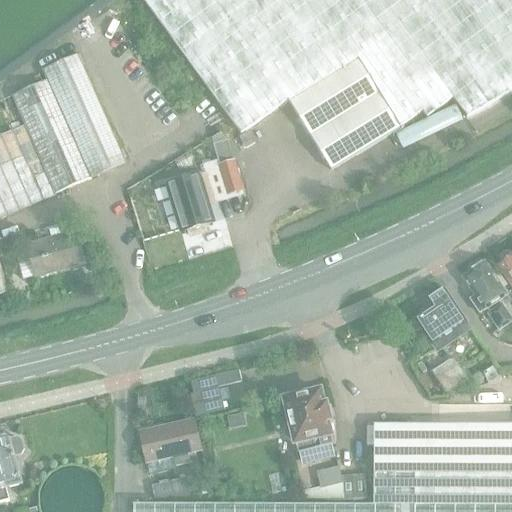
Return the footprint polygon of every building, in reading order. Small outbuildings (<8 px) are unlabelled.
[(400,129),(423,111),(428,118),(453,98),(467,117),(511,90),(511,0),(141,0),(241,135),(288,100),(292,105),(360,61),(400,129)] [(55,195),(90,180),(125,164),(78,56),(43,72),(47,83),(12,98),(24,127),(55,195)] [(292,105),(333,171),(400,129),(360,61),(292,105)] [(24,127),(0,137),(0,295),(8,294),(0,267),(0,219),(56,197),(55,195),(24,127)] [(248,133),(239,138),(246,149),(255,143),(248,133)] [(227,195),(241,191),(227,143),(213,147),(227,195)] [(211,194),(209,186),(205,175),(199,177),(199,176),(166,185),(181,233),(188,231),(190,238),(208,232),(206,226),(213,224),(205,196),(211,194)] [(28,259),(18,262),(23,281),(34,278),(34,279),(86,265),(77,234),(61,238),(58,229),(48,232),(50,241),(25,248),(28,259)] [(511,255),(511,257),(510,255),(505,255),(500,258),(499,263),(501,265),(498,267),(511,287),(511,255)] [(498,331),(511,321),(511,320),(499,301),(507,295),(485,263),(482,265),(480,262),(477,262),(472,266),(472,270),(473,271),(462,278),(475,296),(469,300),(479,314),(486,310),(489,314),(487,315),(498,331)] [(438,352),(471,329),(444,290),(428,301),(433,307),(415,320),(438,352)] [(469,385),(452,359),(432,373),(446,392),(469,385)] [(194,394),(191,395),(197,419),(225,412),(223,402),(220,391),(220,388),(242,383),(239,371),(191,383),(194,394)] [(299,454),(332,445),(327,424),(330,423),(326,406),(323,407),(320,392),(302,397),(299,395),(291,397),(288,400),(285,401),(292,427),(288,427),(285,432),(287,438),(292,442),(295,441),(299,454)] [(227,417),(232,438),(266,430),(261,409),(227,417)] [(187,454),(200,451),(193,422),(140,434),(146,463),(173,457),(175,467),(189,464),(187,454)] [(375,427),(366,427),(366,447),(375,447),(376,473),(511,473),(511,426),(375,426),(375,427)] [(24,451),(22,441),(17,439),(10,440),(4,436),(0,437),(0,503),(9,501),(6,489),(22,484),(15,458),(20,456),(24,451)] [(214,448),(201,452),(205,466),(217,463),(214,448)] [(317,474),(321,488),(342,483),(340,476),(338,469),(317,474)] [(511,511),(511,473),(376,473),(377,508),(155,506),(134,505),(133,511),(511,511)] [(269,476),(273,494),(282,493),(278,474),(269,476)] [(342,483),(321,488),(303,493),(305,500),(343,500),(366,498),(364,474),(340,476),(342,483)] [(90,511),(92,506),(92,505),(90,495),(85,487),(77,481),(68,479),(57,480),(49,485),(42,494),(39,504),(40,511),(90,511)] [(190,493),(187,479),(152,487),(155,500),(190,493)]
